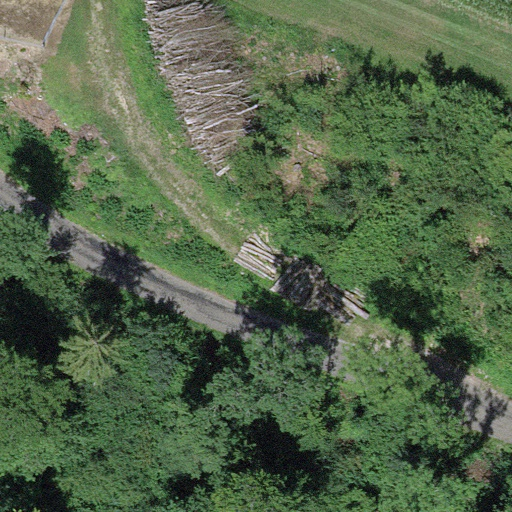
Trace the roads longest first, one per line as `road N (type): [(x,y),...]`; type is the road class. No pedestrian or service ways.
road 1 (unclassified): [(0,195),(69,250),(511,427)]
road 2 (track): [(361,364),(147,160),(107,57)]
